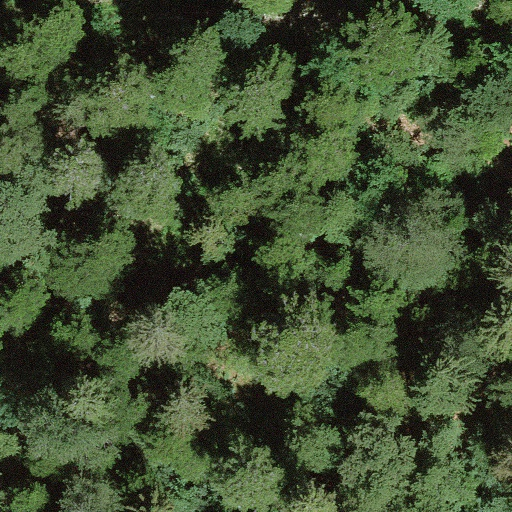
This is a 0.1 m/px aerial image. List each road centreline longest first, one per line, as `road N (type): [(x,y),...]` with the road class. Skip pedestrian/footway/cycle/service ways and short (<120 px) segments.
road 1 (track): [(394,2),(151,16),(71,0)]
road 2 (track): [(511,28),(392,0)]
